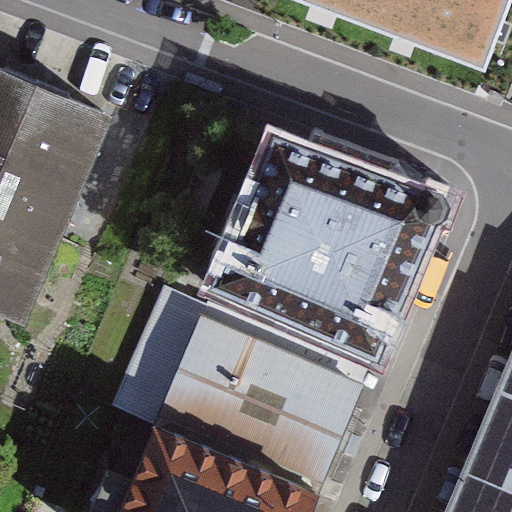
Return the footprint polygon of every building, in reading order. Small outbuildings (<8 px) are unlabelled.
[(291,0),(486,70),(511,0),(291,0)] [(103,117),(0,73),(0,310),(18,318),(36,277),(103,117)] [(273,135),(212,273),(383,348),(443,210),(273,135)] [(146,411),(330,488),(381,365),(171,277),(119,399),(146,411)] [(511,511),(511,361),(449,511),(511,511)] [(146,411),(103,511),(319,511),(330,488),(146,411)]
